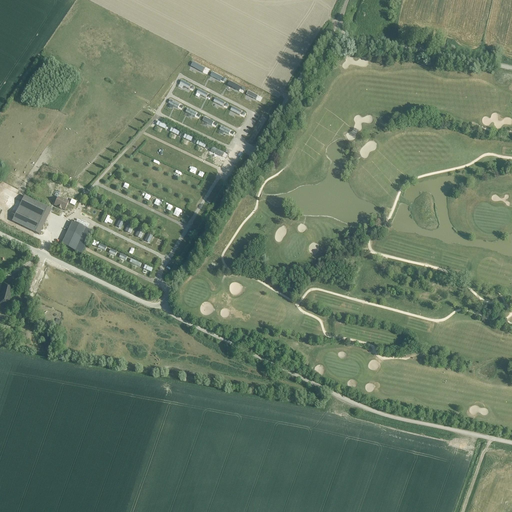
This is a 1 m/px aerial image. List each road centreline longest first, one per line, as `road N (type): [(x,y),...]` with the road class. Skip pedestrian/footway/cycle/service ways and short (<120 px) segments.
road 1 (unclassified): [(511,443),(385,415),(162,307)]
road 2 (unclassified): [(162,307),(314,53),(338,36)]
road 3 (unclassified): [(0,233),(162,307)]
road 4 (unclassified): [(511,68),(338,36)]
